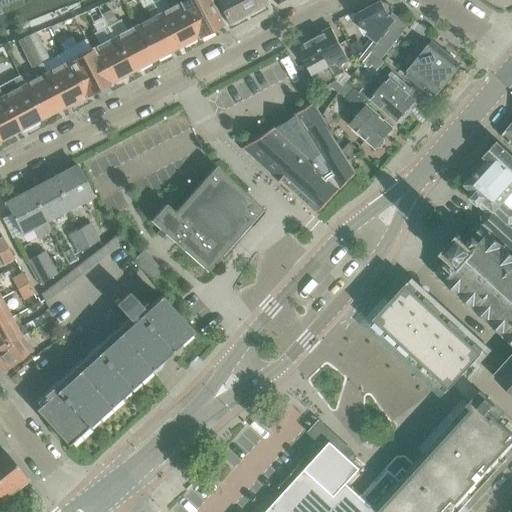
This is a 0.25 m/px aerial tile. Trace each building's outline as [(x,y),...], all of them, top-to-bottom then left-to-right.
[(150,0),(138,0),(143,9),(144,8),(149,18),(135,26),(153,59),(175,47),(157,14),(152,4),(150,0)] [(163,0),(159,0),(152,4),(157,14),(175,47),(197,36),(180,2),(168,8),(163,0)] [(183,0),(180,2),(197,36),(198,38),(222,26),(208,0),(183,0)] [(264,3),(262,0),(214,0),(227,24),(264,3)] [(382,0),(356,14),(367,35),(371,38),(357,56),(363,61),(371,51),(388,30),(398,17),(392,12),(391,5),(385,0),(382,2),(382,0)] [(107,1),(96,6),(101,16),(106,26),(130,71),(153,59),(135,26),(127,30),(120,18),(117,20),(107,1)] [(101,16),(90,22),(95,31),(96,31),(102,43),(90,49),(108,83),(130,71),(106,26),(101,16)] [(332,28),(314,37),(329,66),(328,67),(333,78),(344,72),(341,65),(349,61),(332,28)] [(388,30),(371,51),(382,59),(398,39),(388,30)] [(35,32),(27,36),(33,50),(40,63),(45,73),(63,107),(84,96),(85,95),(67,61),(63,54),(51,60),(50,57),(48,58),(35,32)] [(27,36),(17,41),(31,67),(40,63),(33,50),(27,36)] [(314,37),(296,46),(313,79),(316,77),(318,80),(327,84),(338,92),(340,90),(343,86),(334,80),(333,78),(328,67),(329,66),(314,37)] [(85,39),(62,51),(63,54),(67,61),(85,95),(84,96),(85,97),(109,84),(108,83),(90,49),(85,39)] [(364,48),(360,39),(349,44),(355,56),(364,48)] [(420,57),(406,74),(435,97),(461,64),(433,41),(426,50),(422,47),(416,53),(420,57)] [(45,73),(22,84),(40,118),(63,107),(45,73)] [(408,109),(416,101),(401,88),(404,84),(392,73),(387,80),(384,77),(380,81),(383,84),(370,98),(397,122),(398,121),(402,121),(409,113),(408,109)] [(18,76),(0,85),(0,96),(18,130),(40,118),(22,84),(18,76)] [(343,86),(340,90),(362,108),(349,125),(375,147),(379,146),(384,140),(383,136),(391,127),(366,105),(369,102),(346,82),(343,86)] [(0,96),(0,139),(18,130),(0,96)] [(241,148),(316,217),(318,214),(317,213),(319,211),(320,212),(356,173),(312,103),(241,148)] [(511,124),(502,135),(511,144),(511,124)] [(438,270),(434,270),(435,272),(438,272),(445,279),(444,280),(446,283),(448,281),(460,292),(458,294),(461,296),(462,295),(475,306),(473,308),(475,309),(477,308),(489,319),(488,321),(490,323),(492,322),(505,334),(503,335),(505,337),(507,336),(511,340),(511,343),(499,358),(505,364),(494,376),(504,385),(511,392),(511,226),(509,224),(511,221),(511,153),(497,140),(483,155),(487,158),(464,183),(472,190),(468,195),(485,211),(492,217),(488,222),(484,222),(484,224),(481,224),(479,224),(479,221),(477,223),(477,226),(475,228),(473,227),(471,229),(474,230),(475,235),(472,236),(473,238),(470,241),(463,235),(465,233),(463,231),(461,233),(459,232),(457,234),(459,235),(447,248),(446,246),(444,249),(445,250),(443,252),(445,254),(447,252),(454,258),(449,264),(447,262),(446,259),(444,259),(444,263),(438,270)] [(76,165),(52,178),(68,209),(92,196),(76,165)] [(166,204),(149,222),(206,272),(263,209),(215,167),(175,212),(166,204)] [(52,178),(28,191),(44,222),(68,209),(52,178)] [(28,191),(4,203),(20,234),(32,228),(37,238),(49,231),(44,222),(28,191)] [(99,239),(90,222),(79,229),(88,246),(99,239)] [(68,234),(78,251),(88,246),(79,229),(68,234)] [(122,241),(114,231),(110,235),(118,244),(122,241)] [(110,235),(106,237),(114,247),(118,244),(110,235)] [(106,237),(103,240),(111,250),(114,247),(106,237)] [(103,240),(99,243),(107,253),(111,250),(103,240)] [(99,243),(96,246),(103,256),(107,253),(99,243)] [(96,246),(92,249),(100,259),(103,256),(96,246)] [(0,258),(3,264),(14,258),(8,247),(0,250),(0,258)] [(92,249),(89,252),(96,261),(100,259),(92,249)] [(42,282),(56,274),(44,251),(29,260),(42,282)] [(143,251),(133,260),(152,280),(162,271),(143,251)] [(89,252),(85,255),(93,264),(96,261),(89,252)] [(85,255),(81,257),(89,267),(93,264),(85,255)] [(81,257),(78,260),(85,270),(89,267),(81,257)] [(78,260),(74,263),(82,273),(85,270),(78,260)] [(74,263),(71,266),(78,276),(82,273),(74,263)] [(71,266),(67,269),(75,278),(78,276),(71,266)] [(67,269),(63,272),(71,281),(75,278),(67,269)] [(22,272),(11,278),(16,288),(28,282),(22,272)] [(63,272),(60,274),(67,284),(71,281),(63,272)] [(60,274),(56,277),(64,287),(67,284),(60,274)] [(56,277),(53,280),(60,290),(64,287),(56,277)] [(53,280),(49,283),(57,293),(60,290),(53,280)] [(447,392),(454,385),(455,384),(463,376),(463,375),(486,350),(411,280),(372,323),(447,392)] [(28,282),(16,288),(22,299),(34,293),(28,282)] [(49,283),(45,286),(53,296),(57,293),(49,283)] [(45,286),(42,289),(50,298),(53,296),(45,286)] [(42,289),(38,292),(46,301),(50,298),(42,289)] [(131,323),(35,410),(67,445),(191,333),(159,298),(144,310),(128,292),(114,304),(131,323)] [(0,322),(9,317),(0,300),(0,322)] [(31,319),(35,327),(50,318),(46,311),(31,319)] [(0,322),(0,345),(19,335),(9,317),(0,322)] [(56,330),(50,318),(35,327),(43,338),(56,330)] [(0,367),(3,372),(30,350),(20,337),(19,335),(0,345),(0,367)] [(21,378),(16,373),(10,377),(14,383),(21,378)] [(396,455),(360,496),(374,508),(377,511),(459,511),(511,454),(511,431),(489,410),(495,404),(481,391),(469,404),(424,454),(415,463),(406,455),(396,455)] [(377,511),(374,508),(360,496),(346,483),(360,468),(331,441),(270,508),(266,511),(377,511)] [(0,454),(0,484),(8,494),(27,480),(4,451),(0,454)]
